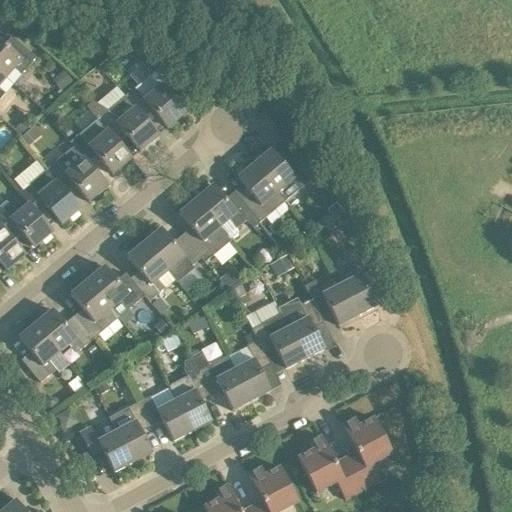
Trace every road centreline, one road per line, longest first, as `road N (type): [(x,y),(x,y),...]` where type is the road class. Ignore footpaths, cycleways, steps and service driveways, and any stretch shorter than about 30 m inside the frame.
road 1 (residential): [(107,511),(376,359)]
road 2 (residential): [(0,314),(230,129)]
